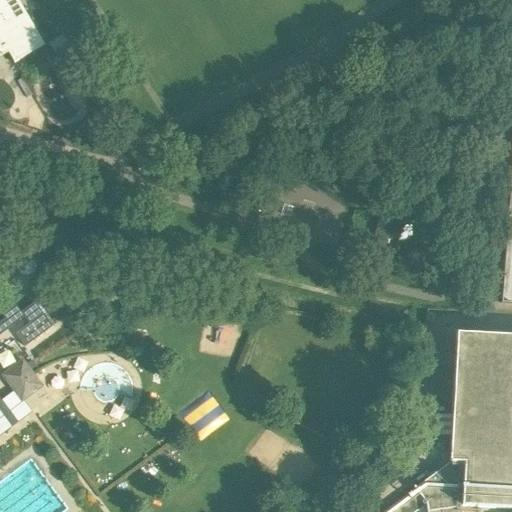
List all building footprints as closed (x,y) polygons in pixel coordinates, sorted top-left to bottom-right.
[(0,0),(0,57),(7,54),(13,64),(43,47),(15,0),(0,0)] [(70,49),(62,35),(48,43),(56,57),(70,49)] [(32,95),(22,78),(17,81),(27,98),(32,95)] [(511,144),(500,304),(511,305),(511,144)] [(384,248),(390,224),(378,221),(371,245),(384,248)] [(0,328),(7,323),(10,327),(37,307),(34,302),(20,313),(13,304),(12,306),(0,314),(4,319),(0,322),(0,328)] [(51,327),(42,314),(29,324),(15,334),(24,347),(51,327)] [(415,511),(425,505),(426,511),(461,511),(461,506),(511,508),(511,336),(455,333),(449,463),(382,511),(415,511)] [(45,386),(25,359),(3,375),(24,402),(45,386)] [(120,379),(100,388),(109,406),(128,396),(120,379)]
